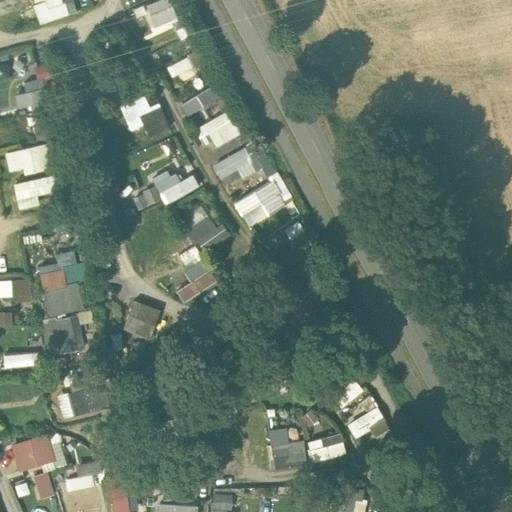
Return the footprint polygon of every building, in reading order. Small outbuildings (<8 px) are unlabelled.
[(32,0),(40,20),(68,10),(64,0),(32,0)] [(169,0),(149,0),(143,3),(156,33),(179,23),(169,0)] [(31,3),(1,14),(6,28),(36,17),(31,3)] [(186,54),(167,63),(174,79),(194,69),(186,54)] [(0,75),(9,74),(8,62),(0,62),(0,75)] [(211,83),(179,101),(186,114),(218,96),(211,83)] [(17,104),(35,99),(32,87),(14,91),(17,104)] [(167,127),(161,101),(147,104),(144,93),(120,98),(127,128),(145,124),(147,132),(167,127)] [(203,145),(239,132),(231,109),(195,121),(203,145)] [(3,148),(7,168),(21,165),(23,171),(49,165),(43,140),(3,148)] [(243,145),(212,162),(224,184),(255,167),(243,145)] [(199,186),(194,172),(174,179),(170,167),(152,173),(161,199),(199,186)] [(233,197),(247,223),(293,198),(280,172),(233,197)] [(13,179),(16,205),(40,202),(37,176),(13,179)] [(153,183),(131,193),(138,207),(160,197),(153,183)] [(179,209),(203,240),(217,229),(194,198),(179,209)] [(38,270),(42,288),(65,283),(64,276),(81,272),(76,246),(55,251),(58,266),(38,270)] [(30,298),(29,275),(0,276),(0,294),(10,294),(10,299),(30,298)] [(131,298),(121,324),(147,335),(157,309),(131,298)] [(0,321),(12,322),(12,309),(0,308),(0,321)] [(55,315),(57,348),(82,347),(80,314),(55,315)] [(3,364),(30,363),(29,350),(2,351),(3,364)] [(338,403),(363,388),(351,368),(326,384),(338,403)] [(57,387),(60,410),(100,406),(97,383),(57,387)] [(352,432),(382,418),(369,388),(338,403),(352,432)] [(287,423),(269,424),(272,465),(299,463),(297,437),(288,438),(287,423)] [(306,438),(312,458),(345,449),(339,428),(306,438)] [(10,439),(17,470),(65,459),(60,438),(49,441),(47,430),(10,439)] [(95,483),(94,470),(101,469),(100,457),(75,460),(77,474),(65,475),(66,486),(95,483)] [(49,470),(35,471),(36,494),(50,494),(49,470)] [(132,511),(133,473),(110,473),(109,511),(132,511)] [(349,511),(362,511),(367,482),(341,478),(336,509),(349,511)] [(96,485),(62,490),(65,509),(99,504),(96,485)] [(211,511),(232,511),(233,488),(212,488),(211,511)] [(156,500),(155,511),(193,511),(194,501),(156,500)]
